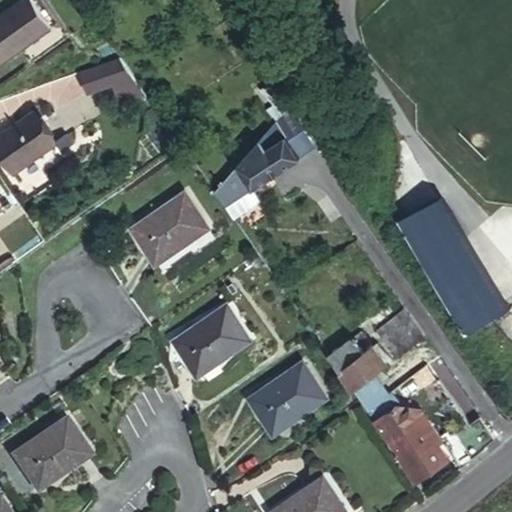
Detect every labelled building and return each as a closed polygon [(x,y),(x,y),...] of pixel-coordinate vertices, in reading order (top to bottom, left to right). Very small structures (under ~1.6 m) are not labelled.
[(26,0),(0,18),(0,44),(9,56),(62,19),(49,0),(26,0)] [(120,75),(134,69),(123,51),(86,68),(94,86),(120,75)] [(120,75),(128,93),(146,85),(134,69),(120,75)] [(0,137),(0,139),(23,168),(63,137),(40,107),(0,137)] [(292,109),(203,170),(228,206),(255,187),(316,144),(292,109)] [(263,199),(255,187),(228,206),(236,217),(263,199)] [(0,213),(11,206),(0,189),(0,213)] [(135,231),(158,264),(211,227),(188,195),(135,231)] [(398,219),(460,333),(502,311),(439,197),(398,219)] [(178,341),(201,373),(253,337),(230,304),(178,341)] [(395,356),(425,335),(410,314),(400,321),(396,315),(376,329),(395,356)] [(329,353),(349,381),(366,369),(382,357),(370,340),(361,347),(353,337),(329,353)] [(246,397),(270,429),(320,389),(294,358),(246,397)] [(447,393),(459,384),(446,366),(434,374),(447,393)] [(349,381),(363,401),(381,389),(366,369),(349,381)] [(363,401),(414,474),(447,450),(437,435),(442,432),(427,411),(422,414),(409,423),(404,416),(405,415),(400,413),(392,418),(388,412),(390,410),(385,402),(392,398),(385,386),(381,389),(363,401)] [(409,423),(422,414),(417,407),(405,415),(404,416),(409,423)] [(16,454),(40,488),(91,452),(68,418),(16,454)] [(274,508),(277,511),(334,511),(347,502),(323,470),(274,508)] [(0,498),(0,511),(11,511),(2,498),(0,498)]
